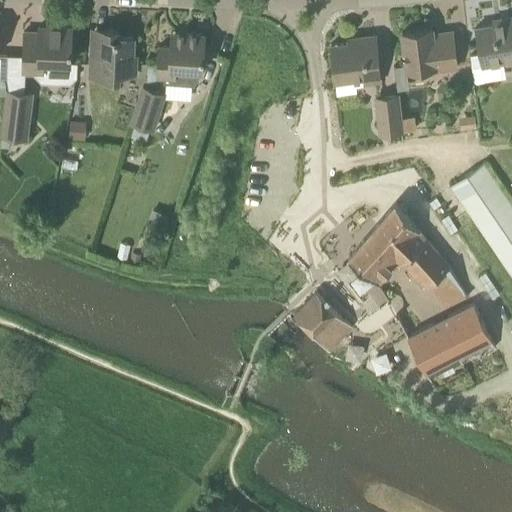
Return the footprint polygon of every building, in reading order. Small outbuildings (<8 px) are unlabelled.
[(482,64),(503,60),(511,58),(511,16),(501,18),(502,22),(494,24),(476,27),(481,64),(482,64)] [(71,61),(72,27),(38,26),(37,32),(24,31),(23,71),(44,73),(45,60),(71,61)] [(432,34),(432,28),(402,32),(405,51),(406,72),(422,70),(423,73),(457,68),(453,31),(432,34)] [(117,36),(118,29),(104,29),(103,36),(92,35),(90,76),(119,77),(119,71),(136,72),(136,54),(133,54),(134,37),(117,36)] [(155,75),(164,75),(164,83),(194,85),(200,75),(200,70),(202,70),(205,34),(183,33),(183,39),(171,38),(171,46),(159,45),(158,64),(147,64),(145,86),(155,87),(155,75)] [(380,81),(376,35),(355,37),(356,41),(331,43),(334,79),(364,77),(364,82),(380,81)] [(153,128),(164,93),(143,86),(131,122),(153,128)] [(28,138),(34,93),(8,89),(2,134),(15,136),(28,138)] [(378,134),(404,131),(399,94),(374,97),(378,134)] [(475,115),(460,117),(461,129),(476,127),(475,115)] [(70,120),(69,138),(85,139),(86,121),(70,120)] [(2,134),(1,146),(14,147),(15,136),(2,134)] [(511,202),(484,161),(450,185),(475,221),(511,275),(511,202)] [(449,265),(396,202),(348,257),(374,282),(377,286),(394,276),(389,269),(400,262),(404,268),(410,265),(423,284),(427,281),(440,307),(464,293),(449,265)] [(331,351),(354,329),(317,291),(294,313),(294,314),(331,351)] [(474,306),(443,327),(465,360),(496,339),(474,306)] [(465,360),(443,327),(412,347),(434,380),(465,360)]
